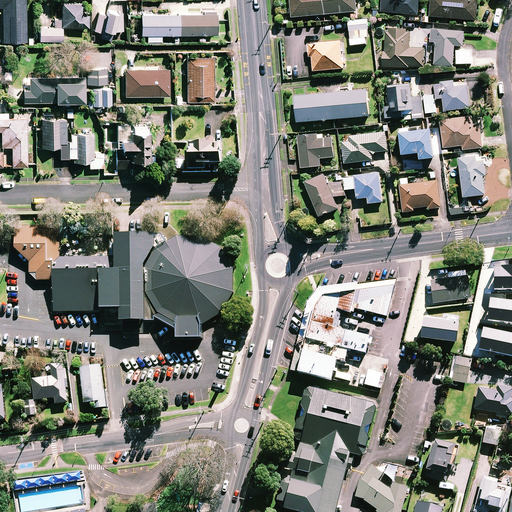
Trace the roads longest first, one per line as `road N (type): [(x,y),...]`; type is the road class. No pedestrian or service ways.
road 1 (residential): [(0,195),(263,190)]
road 2 (secondary): [(251,0),(263,190)]
road 3 (residential): [(176,430),(0,455)]
road 4 (tertiary): [(511,231),(342,253)]
road 5 (unknown): [(255,40),(101,50)]
road 6 (secondary): [(290,278),(269,336),(254,420)]
road 7 (secondary): [(234,413),(259,331),(263,276)]
